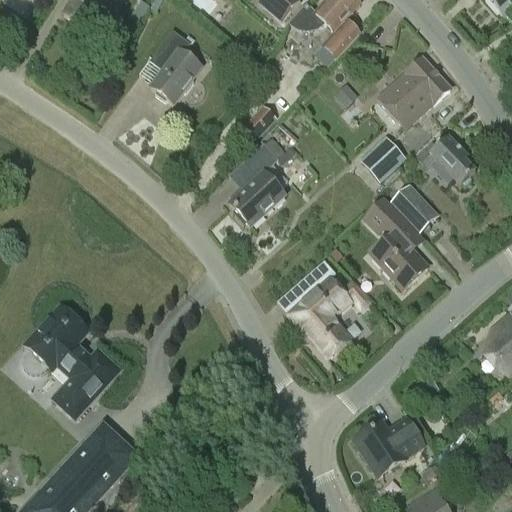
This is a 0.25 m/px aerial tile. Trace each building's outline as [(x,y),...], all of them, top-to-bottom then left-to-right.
[(68,24),(83,33),(84,33),(90,37),(106,12),(112,15),(122,1),(120,0),(75,0),(63,19),(69,23),(68,24)] [(262,0),(257,7),(281,27),(301,3),(296,0),(262,0)] [(291,29),(292,28),(298,32),(304,34),(312,34),(318,31),(324,27),(334,37),(320,51),(334,65),(359,38),(346,25),(360,9),(350,0),(330,0),(315,17),(307,10),(290,29),(291,29)] [(497,17),(499,16),(504,21),(511,12),(511,0),(485,0),(488,3),(486,4),(497,17)] [(174,109),(202,72),(183,57),(190,49),(172,35),(148,67),(162,76),(151,92),(157,96),(155,99),(166,106),(167,104),(174,109)] [(437,79),(422,63),(377,105),(384,112),(392,121),(437,79)] [(451,94),(437,79),(392,121),(405,136),(451,94)] [(262,111),(240,134),(254,147),(276,124),(262,111)] [(385,142),(359,166),(379,189),(405,164),(385,142)] [(433,148),(417,165),(426,174),(436,165),(462,191),(477,177),(465,165),(469,162),(449,142),(438,153),(433,148)] [(228,181),(242,197),(230,208),(251,232),(285,201),(264,177),(276,165),(280,170),(290,161),(286,157),(271,143),(264,149),(264,148),(228,181)] [(410,191),(403,198),(392,208),(419,237),(438,221),(410,191)] [(370,259),(403,295),(428,272),(408,249),(418,240),(384,204),(364,223),(380,239),(382,238),(387,244),(370,259)] [(301,325),(296,329),(328,366),(334,361),(347,350),(347,349),(352,345),(336,326),(335,325),(335,322),(352,308),(364,297),(352,283),(340,294),(330,282),(292,315),(301,325)] [(40,378),(43,377),(46,374),(54,380),(58,376),(69,385),(51,406),(75,429),(123,377),(98,354),(90,361),(81,351),(92,338),(60,308),(21,353),(26,357),(23,361),(22,367),(23,372),(26,376),(31,379),(36,379),(40,378)] [(511,315),(498,328),(500,332),(491,339),(498,350),(491,354),(500,369),(508,382),(509,381),(510,383),(511,381),(511,315)] [(416,413),(438,395),(425,379),(403,398),(416,413)] [(382,429),(365,440),(355,447),(378,483),(406,465),(404,464),(424,451),(407,425),(388,438),(382,429)] [(104,432),(32,511),(100,511),(142,466),(104,432)] [(441,476),(436,469),(422,477),(428,485),(441,476)] [(416,511),(446,511),(452,509),(440,491),(414,509),(416,511)]
